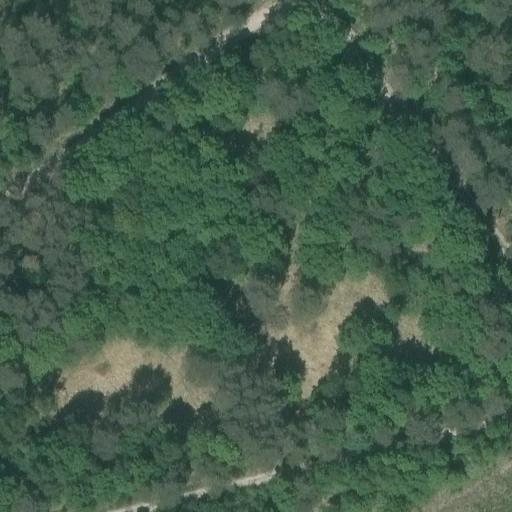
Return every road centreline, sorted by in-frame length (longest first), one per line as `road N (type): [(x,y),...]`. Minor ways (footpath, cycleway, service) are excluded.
road 1 (track): [(303,0),(174,76),(0,201)]
road 2 (track): [(323,0),(511,250)]
